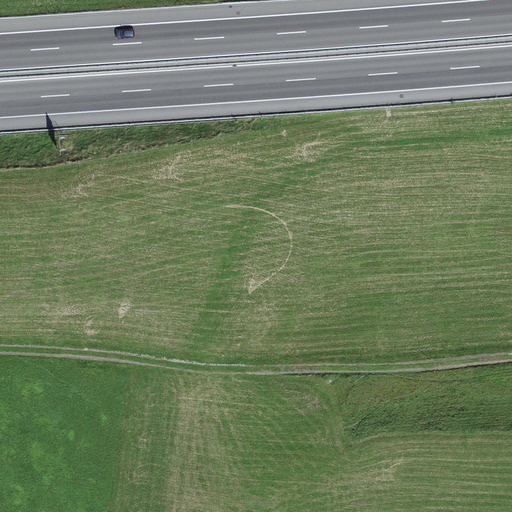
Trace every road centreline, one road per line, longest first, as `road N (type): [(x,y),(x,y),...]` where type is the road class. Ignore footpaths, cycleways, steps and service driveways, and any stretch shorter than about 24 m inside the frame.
road 1 (track): [(0,341),(206,365),(511,355)]
road 2 (motorway): [(511,10),(0,48)]
road 3 (motorway): [(0,96),(511,60)]
